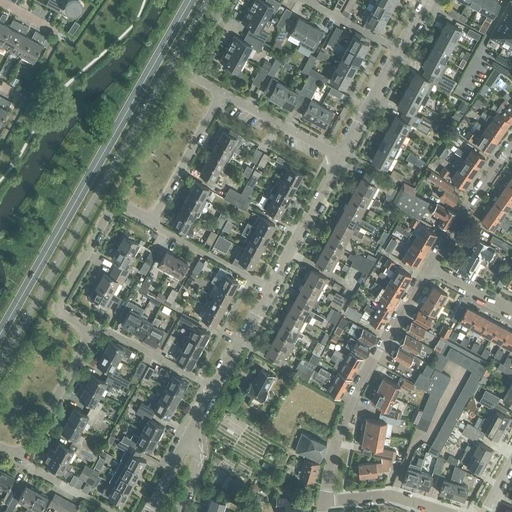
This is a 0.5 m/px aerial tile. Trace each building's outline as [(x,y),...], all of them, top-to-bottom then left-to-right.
[(66,0),(49,0),(47,5),(68,16),(70,12),(72,12),(73,12),(74,12),(75,12),(76,12),(77,12),(79,11),(79,10),(80,10),(80,9),(81,8),(82,7),(82,6),(82,5),(82,4),(82,3),(82,2),(81,1),(81,0),(80,0),(67,0),(66,0)] [(262,0),(252,0),(248,9),(253,11),(267,19),(273,8),(276,10),(279,5),(281,2),(280,2),(276,0),(269,0),(268,3),(262,0)] [(337,0),(333,8),(338,11),(344,0),(337,0)] [(351,0),(348,0),(341,13),(346,16),(354,1),(351,0)] [(370,10),(386,19),(392,8),(377,0),(370,0),(369,2),(374,4),(370,10)] [(478,8),(482,0),(468,0),(467,3),(478,8)] [(482,0),(478,8),(488,13),(485,19),(490,22),(500,3),(497,1),(497,0),(482,0)] [(511,1),(510,0),(509,0),(490,37),(511,49),(511,1)] [(292,11),(286,8),(277,24),(283,27),(292,11)] [(386,19),(370,10),(366,8),(363,13),(368,15),(364,21),(380,30),(386,19)] [(459,19),(461,14),(450,8),(447,13),(459,19)] [(254,29),(251,36),(265,43),(269,34),(261,30),(267,19),(248,9),(241,22),(254,29)] [(2,13),(0,17),(0,42),(1,43),(9,26),(3,23),(7,15),(2,13)] [(459,19),(464,22),(467,17),(461,14),(459,19)] [(290,33),(301,39),(309,24),(298,18),(290,33)] [(11,49),(24,25),(18,22),(18,21),(13,19),(9,26),(1,43),(0,44),(0,45),(7,49),(8,47),(11,49)] [(478,30),(484,33),(485,32),(490,22),(484,19),(478,30)] [(80,24),(75,20),(68,31),(73,34),(80,24)] [(446,21),(440,32),(455,40),(462,29),(446,21)] [(18,52),(23,55),(32,38),(25,34),(29,27),(24,24),(24,25),(11,49),(10,51),(17,54),(18,52)] [(301,39),(298,44),(313,52),(319,41),(324,32),(320,30),(320,29),(309,24),(301,39)] [(335,26),(329,37),(335,40),(341,29),(335,26)] [(282,42),(288,31),(282,28),(276,39),(282,42)] [(466,33),(478,40),(481,34),(469,28),(466,33)] [(46,37),(40,33),(36,30),(32,38),(23,55),(22,57),(33,63),(46,37)] [(434,43),(450,51),(455,40),(440,32),(434,43)] [(354,35),(347,47),(363,55),(369,43),(354,35)] [(227,48),(246,59),(252,48),(260,52),(265,43),(251,36),(247,43),(234,36),(227,48)] [(335,40),(329,37),(327,43),(333,46),(335,40)] [(428,54),(444,62),(450,51),(434,43),(428,54)] [(347,47),(342,57),(357,65),(363,55),(347,47)] [(246,59),(227,48),(220,61),(233,68),(231,72),(240,77),(243,72),(240,70),(246,59)] [(315,58),(316,58),(320,60),(324,52),(319,50),(315,58)] [(462,58),(467,61),(471,53),(466,51),(462,58)] [(428,54),(422,65),(426,67),(424,71),(441,81),(452,86),(455,81),(444,75),(442,74),(447,64),(444,62),(428,54)] [(316,58),(315,58),(310,55),(301,70),(307,73),(310,67),(311,68),(316,58)] [(268,71),(267,73),(273,77),(282,60),(275,57),(271,65),(268,71)] [(336,69),(351,77),(357,65),(342,57),(336,69)] [(467,61),(462,58),(458,66),(463,68),(467,61)] [(265,60),(261,67),(268,71),(271,65),(270,64),(270,63),(265,60)] [(259,87),(267,73),(268,71),(261,67),(253,83),(259,87)] [(323,75),(317,71),(311,68),(310,67),(307,73),(309,74),(315,77),(320,80),(325,83),(328,78),(323,75)] [(345,88),(351,77),(336,69),(330,80),(345,88)] [(410,83),(428,93),(434,83),(438,86),(441,81),(424,71),(422,75),(416,72),(410,83)] [(291,109),(292,107),(298,110),(315,77),(309,74),(300,90),(295,88),(294,91),(288,88),(280,103),(291,109)] [(13,76),(9,83),(15,86),(19,80),(13,76)] [(263,92),(269,96),(269,97),(280,103),(288,88),(277,82),(277,80),(271,77),(263,92)] [(298,110),(303,113),(302,114),(313,120),(321,105),(310,99),(314,91),(314,92),(320,80),(315,77),(298,110)] [(485,82),(490,86),(494,80),(489,77),(485,82)] [(449,92),(452,86),(441,81),(438,86),(449,92)] [(410,83),(404,94),(421,103),(423,104),(424,105),(430,94),(428,93),(410,83)] [(328,92),(339,98),(342,92),(331,86),(328,92)] [(415,115),(421,103),(404,94),(397,105),(404,109),(401,113),(418,122),(420,118),(415,115)] [(0,97),(0,123),(8,109),(11,102),(5,98),(1,96),(0,97)] [(495,112),(496,113),(497,112),(510,121),(511,122),(511,121),(511,106),(510,104),(505,109),(500,104),(498,107),(495,112)] [(333,111),(321,105),(313,120),(325,126),(333,111)] [(482,111),(479,116),(486,120),(487,119),(489,116),(482,111)] [(487,119),(486,120),(489,123),(502,131),(509,121),(511,123),(511,122),(510,121),(500,114),(497,112),(496,113),(493,117),(489,115),(489,116),(487,119)] [(395,115),(389,126),(405,135),(411,123),(416,126),(418,122),(401,113),(399,117),(395,115)] [(418,122),(430,128),(433,121),(422,115),(420,118),(418,122)] [(476,121),(473,125),(479,129),(482,125),(476,121)] [(427,134),(430,128),(418,122),(416,126),(415,128),(427,134)] [(489,123),(483,132),(496,141),(502,131),(489,123)] [(389,126),(383,137),(399,146),(404,148),(406,144),(401,141),(405,135),(389,126)] [(224,131),(218,142),(233,150),(238,152),(240,148),(237,146),(239,145),(242,140),(241,138),(242,136),(230,130),(228,134),(224,131)] [(464,136),(471,141),(475,135),(469,130),(464,136)] [(476,142),(475,144),(485,152),(487,150),(489,151),(496,141),(483,132),(476,142)] [(399,146),(383,137),(378,148),(393,156),(399,146)] [(215,140),(211,148),(214,150),(213,152),(228,160),(233,150),(218,142),(215,140)] [(442,144),(436,153),(442,157),(446,151),(448,148),(442,144)] [(453,145),(450,149),(459,155),(464,159),(477,167),(484,157),(472,149),(469,152),(465,149),(463,151),(453,145)] [(387,167),(393,156),(378,148),(371,159),(387,167)] [(256,149),(250,159),(250,160),(256,163),(262,152),(256,149)] [(207,162),(220,169),(222,171),(228,160),(213,152),(207,162)] [(263,153),(258,163),(258,164),(263,167),(269,156),(263,153)] [(412,154),(408,161),(413,164),(417,157),(417,156),(412,154)] [(455,161),(453,165),(458,168),(471,177),(477,167),(464,159),(459,155),(455,161)] [(417,157),(413,164),(420,168),(423,161),(417,157)] [(220,169),(207,162),(201,174),(217,182),(220,177),(216,176),(220,169)] [(283,171),(280,175),(297,184),(303,174),(290,166),(286,173),(283,171)] [(445,178),(450,172),(443,167),(438,173),(445,178)] [(451,178),(464,187),(471,177),(458,168),(451,178)] [(250,172),(244,169),(241,174),(247,178),(250,172)] [(393,169),(390,175),(401,181),(404,175),(393,169)] [(452,205),(458,195),(453,191),(456,188),(431,171),(426,179),(437,187),(436,188),(436,190),(436,193),(437,194),(439,195),(438,196),(452,205)] [(355,188),(369,196),(375,185),(390,193),(392,188),(378,180),(378,179),(365,172),(362,178),(361,178),(355,188)] [(280,175),(275,185),(291,194),(297,184),(280,175)] [(191,192),(204,199),(207,193),(211,195),(213,190),(197,181),(191,192)] [(403,182),(401,186),(411,192),(413,187),(403,182)] [(511,185),(508,182),(501,192),(511,199),(511,185)] [(285,205),(291,194),(275,185),(274,185),(268,196),(269,196),(272,198),(285,205)] [(392,203),(404,210),(420,218),(429,202),(411,192),(401,186),(392,203)] [(238,198),(241,193),(230,187),(227,192),(238,198)] [(369,196),(355,188),(350,199),(364,206),(369,196)] [(191,192),(185,203),(201,212),(205,206),(206,206),(209,202),(204,199),(191,192)] [(238,198),(227,192),(224,198),(235,204),(238,198)] [(511,199),(501,192),(494,201),(507,210),(511,205),(511,199)] [(251,199),(241,193),(238,198),(248,204),(251,199)] [(269,196),(263,207),(279,216),(285,205),(272,198),(269,196)] [(248,204),(238,198),(235,204),(245,209),(248,204)] [(344,209),(358,217),(364,206),(350,199),(344,209)] [(488,211),(508,226),(511,222),(503,216),(507,210),(494,201),(488,211)] [(185,203),(180,213),(195,221),(198,216),(199,216),(201,212),(185,203)] [(438,222),(446,227),(455,213),(447,208),(446,209),(436,203),(431,212),(441,218),(438,222)] [(239,210),(234,207),(231,213),(236,216),(239,210)] [(375,226),(358,217),(344,209),(342,213),(340,212),(336,219),(338,220),(358,231),(360,226),(371,232),(375,226)] [(506,230),(508,226),(488,211),(481,221),(493,230),(498,224),(506,230)] [(195,221),(180,213),(174,224),(176,225),(174,228),(173,229),(190,238),(192,234),(189,232),(195,221)] [(256,228),(269,235),(275,224),(258,215),(256,219),(260,221),(256,228)] [(413,217),(409,224),(415,227),(417,223),(419,221),(413,217)] [(223,223),(217,220),(214,225),(220,228),(223,223)] [(338,220),(333,230),(347,238),(350,232),(361,238),(363,233),(358,231),(338,220)] [(247,223),(241,233),(247,236),(263,245),(269,235),(256,228),(247,223)] [(415,227),(411,233),(429,243),(436,233),(422,225),(421,225),(417,223),(415,227)] [(392,232),(394,233),(396,229),(403,233),(405,229),(396,224),(392,232)] [(413,239),(410,245),(423,253),(429,243),(411,233),(405,229),(403,233),(413,239)] [(205,242),(211,245),(217,234),(211,230),(205,242)] [(327,241),(341,248),(347,238),(333,230),(327,241)] [(383,231),(377,241),(382,244),(388,233),(383,231)] [(119,248),(133,255),(139,244),(131,239),(133,237),(125,233),(120,242),(121,243),(119,248)] [(213,246),(213,247),(225,253),(231,242),(219,235),(213,246)] [(245,248),(258,256),(263,245),(247,236),(245,240),(248,242),(245,248)] [(493,236),(490,241),(499,246),(502,241),(493,236)] [(397,242),(391,238),(388,243),(394,247),(397,242)] [(468,255),(479,261),(486,266),(489,261),(491,262),(498,250),(477,238),(468,255)] [(321,251),(335,259),(341,248),(327,241),(321,251)] [(404,257),(402,261),(407,264),(410,260),(417,264),(423,253),(410,245),(403,256),(404,257)] [(241,247),(235,258),(239,260),(236,265),(243,270),(247,263),(252,266),(258,256),(245,248),(241,247)] [(114,269),(126,276),(130,269),(126,267),(133,255),(119,248),(113,259),(118,262),(114,269)] [(152,248),(144,262),(150,265),(157,252),(152,248)] [(317,254),(313,261),(329,270),(335,259),(321,251),(319,255),(317,254)] [(164,271),(168,274),(170,270),(177,258),(166,252),(159,264),(166,268),(164,271)] [(355,268),(361,256),(356,253),(355,256),(350,253),(347,259),(352,261),(350,265),(355,268)] [(372,262),(375,257),(367,253),(365,258),(367,259),(372,262)] [(462,260),(456,270),(470,278),(473,280),(476,273),(473,271),(479,261),(468,255),(464,261),(462,260)] [(361,256),(355,268),(360,270),(367,259),(365,258),(361,256)] [(177,258),(170,270),(176,274),(174,277),(179,280),(188,263),(177,258)] [(360,270),(366,273),(372,262),(367,259),(360,270)] [(387,259),(384,265),(390,269),(393,264),(394,263),(387,259)] [(198,260),(192,271),(197,274),(198,275),(204,263),(198,260)] [(350,267),(349,266),(344,264),(342,269),(347,272),(350,267)] [(393,264),(390,269),(394,271),(391,277),(400,282),(404,285),(411,274),(400,268),(397,266),(393,264)] [(213,276),(211,281),(216,283),(232,292),(238,282),(225,275),(227,271),(220,268),(215,277),(213,276)] [(98,285),(112,292),(118,281),(122,283),(126,276),(114,269),(110,277),(104,273),(98,285)] [(303,279),(306,280),(319,288),(323,281),(327,283),(329,279),(325,277),(311,270),(309,274),(307,272),(303,279)] [(152,280),(147,277),(140,290),(146,294),(149,290),(147,289),(152,280)] [(391,277),(385,287),(398,295),(404,285),(400,282),(391,277)] [(319,288),(306,280),(300,290),(314,298),(319,288)] [(372,284),(372,285),(377,288),(377,289),(382,292),(379,296),(379,297),(382,299),(392,305),(398,295),(385,287),(374,281),(372,284)] [(216,283),(210,294),(214,296),(227,303),(232,292),(216,283)] [(94,288),(88,298),(96,302),(97,300),(108,306),(112,299),(117,302),(120,297),(112,292),(98,285),(96,289),(94,288)] [(433,285),(426,296),(441,304),(447,293),(433,285)] [(173,300),(178,292),(172,289),(166,299),(164,298),(162,302),(170,306),(173,300)] [(300,290),(294,301),(308,309),(311,303),(316,306),(319,300),(314,298),(300,290)] [(158,295),(156,298),(162,302),(164,298),(165,297),(158,293),(158,295)] [(334,306),(340,295),(336,293),(334,296),(329,293),(327,297),(331,299),(329,304),(334,306)] [(334,306),(340,309),(345,298),(340,295),(334,306)] [(204,304),(208,306),(221,313),(227,303),(214,296),(210,302),(207,300),(204,304)] [(435,315),(441,304),(426,296),(420,307),(435,315)] [(160,302),(151,297),(149,301),(158,306),(160,302)] [(121,298),(114,312),(120,315),(127,303),(128,301),(121,298)] [(382,299),(375,311),(387,317),(393,306),(392,305),(382,299)] [(127,303),(120,315),(125,317),(121,324),(132,330),(133,330),(142,314),(141,314),(142,313),(144,308),(128,300),(128,301),(127,303)] [(173,300),(170,306),(181,312),(184,306),(173,300)] [(286,310),(289,312),(303,319),(308,322),(311,316),(322,322),(325,318),(308,309),(294,301),(292,305),(289,304),(286,310)] [(348,305),(344,312),(357,320),(365,324),(370,321),(369,321),(373,315),(364,310),(362,314),(348,305)] [(366,305),(363,309),(364,310),(373,315),(369,321),(370,321),(381,327),(387,317),(375,311),(366,305)] [(459,305),(456,310),(455,312),(460,315),(462,311),(463,308),(459,305)] [(215,324),(221,313),(208,306),(205,312),(201,310),(199,315),(215,324)] [(458,321),(469,327),(477,312),(466,306),(458,321)] [(329,321),(335,324),(341,313),(335,310),(331,308),(325,318),(329,321)] [(431,322),(433,318),(418,310),(413,319),(426,326),(429,321),(431,322)] [(191,330),(188,336),(204,345),(210,333),(196,325),(199,321),(182,312),(179,318),(188,322),(185,327),(191,330)] [(289,312),(283,322),(297,330),(303,319),(289,312)] [(455,312),(451,320),(455,322),(456,322),(460,315),(455,312)] [(480,333),(487,318),(477,312),(469,327),(480,333)] [(132,330),(132,331),(132,332),(143,338),(144,338),(153,322),(152,321),(146,318),(148,316),(142,313),(141,314),(142,314),(133,330),(132,330)] [(143,338),(142,339),(143,339),(155,346),(155,344),(160,347),(167,333),(163,330),(157,326),(159,324),(161,319),(155,317),(153,321),(153,320),(152,320),(152,321),(153,322),(144,338),(143,338)] [(342,317),(337,325),(343,329),(348,320),(342,317)] [(490,338),(498,323),(487,318),(480,333),(490,338)] [(283,322),(277,333),(294,342),(298,336),(301,338),(304,334),(297,330),(283,322)] [(423,333),(425,334),(432,338),(434,334),(427,330),(412,322),(407,330),(420,338),(423,333)] [(498,323),(490,338),(500,344),(508,329),(498,323)] [(443,324),(439,332),(447,337),(451,329),(443,324)] [(371,344),(376,336),(357,326),(352,334),(358,337),(371,344)] [(511,345),(511,331),(508,329),(500,344),(510,349),(511,345)] [(458,334),(453,331),(449,338),(454,341),(458,334)] [(289,353),(294,342),(277,333),(272,343),(289,353)] [(170,334),(167,340),(172,343),(175,337),(170,334)] [(185,342),(182,347),(182,348),(198,356),(204,345),(188,336),(186,334),(183,340),(185,342)] [(429,353),(432,348),(406,334),(400,344),(416,353),(419,347),(429,353)] [(364,357),(369,348),(351,337),(345,347),(364,357)] [(463,337),(459,344),(465,347),(468,340),(463,337)] [(441,348),(439,352),(440,352),(446,355),(448,356),(449,356),(473,369),(483,374),(486,369),(488,365),(489,363),(446,339),(445,341),(441,348)] [(109,340),(102,352),(118,360),(122,353),(128,356),(131,350),(122,346),(120,346),(109,340)] [(167,340),(162,350),(167,352),(172,343),(167,340)] [(318,342),(312,352),(313,353),(319,356),(324,345),(320,343),(318,342)] [(266,353),(266,354),(280,362),(283,357),(286,358),(289,353),(272,343),(266,353)] [(474,343),(470,350),(475,352),(479,345),(474,343)] [(180,345),(179,346),(176,351),(179,353),(176,359),(191,368),(198,356),(182,348),(182,347),(180,345)] [(399,347),(393,357),(408,365),(411,359),(419,363),(421,359),(399,347)] [(484,348),(481,355),(486,358),(490,351),(484,348)] [(497,349),(494,356),(499,359),(503,352),(497,349)] [(335,350),(333,354),(357,368),(362,359),(350,351),(346,357),(341,354),(341,353),(335,350)] [(107,376),(121,384),(127,387),(130,381),(118,375),(121,369),(115,366),(118,360),(102,352),(96,363),(110,370),(107,376)] [(446,362),(448,356),(440,352),(437,357),(446,362)] [(309,361),(315,365),(320,356),(319,356),(313,353),(309,361)] [(357,368),(333,354),(330,359),(336,363),(334,367),(352,377),(357,368)] [(435,362),(443,366),(446,362),(437,357),(435,362)] [(503,364),(508,367),(511,359),(507,357),(503,364)] [(140,361),(136,370),(133,375),(139,378),(146,364),(140,361)] [(432,366),(435,368),(440,371),(441,371),(443,366),(435,362),(432,366)] [(511,368),(508,367),(503,364),(500,362),(497,368),(511,376),(511,375),(511,368)] [(307,381),(315,366),(311,363),(306,371),(303,372),(298,369),(295,375),(307,381)] [(149,366),(142,379),(147,382),(150,377),(154,369),(149,366)] [(320,367),(318,372),(327,378),(327,379),(345,389),(351,379),(337,372),(334,378),(329,375),(330,373),(320,367)] [(420,372),(413,384),(430,392),(440,371),(435,368),(430,378),(420,372)] [(251,381),(245,392),(262,401),(263,399),(265,398),(267,394),(266,392),(268,390),(265,389),(272,375),(261,369),(253,383),(251,381)] [(470,374),(479,380),(482,374),(472,369),(470,374)] [(163,385),(181,395),(188,383),(176,376),(176,375),(167,370),(164,375),(170,379),(166,385),(164,384),(163,385)] [(318,372),(316,371),(312,377),(324,384),(325,383),(330,386),(327,391),(340,398),(345,389),(327,379),(327,378),(318,372)] [(440,371),(430,392),(440,396),(450,375),(441,371),(440,371)] [(91,374),(84,385),(98,393),(101,387),(109,391),(112,386),(118,389),(121,384),(107,376),(104,381),(91,374)] [(467,379),(477,384),(479,380),(470,374),(467,379)] [(479,380),(485,383),(488,377),(482,374),(479,380)] [(396,383),(382,376),(376,388),(394,397),(399,386),(395,384),(396,383)] [(150,377),(147,382),(153,385),(156,380),(150,377)] [(399,386),(409,391),(412,385),(403,380),(404,379),(399,377),(396,383),(395,384),(399,386)] [(477,384),(467,379),(464,384),(474,389),(477,384)] [(472,394),(474,389),(464,384),(462,389),(472,394)] [(89,409),(103,417),(106,411),(100,408),(103,403),(95,398),(98,393),(84,385),(78,397),(92,404),(89,409)] [(163,391),(160,397),(175,406),(181,395),(163,385),(161,390),(163,391)] [(376,388),(370,401),(384,408),(388,409),(394,397),(376,388)] [(511,389),(509,388),(503,399),(511,403),(511,389)] [(459,394),(469,399),(472,394),(462,389),(459,394)] [(485,390),(482,394),(497,402),(499,398),(485,390)] [(438,401),(440,396),(430,392),(428,397),(438,401)] [(457,398),(467,404),(469,399),(459,394),(457,398)] [(479,400),(479,401),(491,409),(492,408),(494,408),(496,403),(497,402),(485,396),(482,394),(479,400)] [(139,407),(153,415),(155,410),(169,418),(175,406),(160,397),(156,403),(150,400),(147,406),(141,402),(139,407)] [(436,407),(438,401),(428,397),(426,402),(436,407)] [(454,403),(464,408),(467,404),(457,398),(454,403)] [(434,411),(436,407),(426,402),(424,407),(434,411)] [(462,413),(464,408),(454,403),(452,408),(462,413)] [(496,410),(491,420),(503,427),(505,423),(507,424),(511,417),(504,414),(507,409),(496,403),(494,408),(496,410)] [(103,417),(89,409),(86,414),(73,407),(66,419),(80,426),(83,420),(92,424),(95,420),(100,423),(103,417)] [(153,415),(139,407),(136,413),(142,416),(139,421),(146,425),(142,431),(158,439),(164,427),(150,420),(153,415)] [(422,412),(432,416),(434,411),(424,407),(422,412)] [(401,412),(388,409),(384,408),(382,414),(399,419),(401,412)] [(449,412),(459,418),(462,413),(452,408),(449,412)] [(430,421),(432,416),(422,412),(420,417),(430,421)] [(446,417),(456,423),(459,418),(449,412),(446,417)] [(382,414),(381,421),(381,422),(386,423),(399,426),(399,425),(402,426),(403,420),(400,419),(399,419),(382,414)] [(420,417),(418,422),(427,426),(430,421),(420,417)] [(444,422),(454,427),(456,423),(446,417),(444,422)] [(381,422),(381,421),(367,418),(366,424),(364,423),(362,431),(384,434),(386,423),(381,422)] [(80,426),(66,419),(60,431),(73,438),(71,442),(76,445),(92,454),(95,448),(82,442),(85,437),(77,432),(80,426)] [(497,439),(504,427),(492,420),(485,432),(497,439)] [(425,431),(427,426),(418,422),(416,427),(425,431)] [(454,427),(444,422),(441,427),(451,432),(454,427)] [(464,427),(465,428),(479,435),(481,430),(467,423),(464,427)] [(439,431),(449,437),(451,432),(441,427),(439,431)] [(465,428),(464,427),(461,433),(476,441),(479,435),(465,428)] [(152,451),(158,439),(142,431),(139,437),(133,433),(130,439),(124,435),(121,440),(130,445),(134,448),(137,443),(152,451)] [(373,455),(381,457),(387,458),(391,459),(393,450),(381,448),(384,434),(362,431),(361,438),(363,439),(362,445),(374,447),(373,455)] [(449,437),(439,431),(436,436),(446,441),(449,437)] [(326,443),(302,433),(295,450),(304,454),(303,456),(319,462),(326,443)] [(434,441),(444,446),(446,441),(436,436),(434,441)] [(117,438),(114,444),(125,450),(127,451),(130,446),(130,445),(127,444),(121,440),(118,439),(117,438)] [(441,451),(444,446),(434,441),(431,446),(441,451)] [(53,449),(51,453),(67,462),(73,451),(82,456),(93,462),(96,456),(92,454),(76,445),(73,450),(60,443),(55,450),(53,449)] [(480,443),(476,450),(467,445),(465,449),(469,451),(486,460),(492,449),(480,443)] [(120,460),(125,463),(140,472),(146,461),(138,457),(141,452),(135,448),(130,446),(127,451),(125,450),(120,460)] [(441,451),(431,446),(428,452),(438,456),(441,451)] [(479,472),(486,460),(469,451),(465,458),(470,461),(468,465),(479,472)] [(64,467),(67,462),(51,453),(48,452),(43,462),(67,475),(70,470),(64,467)] [(449,455),(447,460),(446,460),(461,469),(464,463),(449,455)] [(443,458),(442,457),(437,456),(432,472),(438,474),(443,458)] [(100,457),(97,462),(103,465),(106,460),(100,457)] [(388,470),(387,458),(381,457),(381,462),(358,463),(359,476),(376,475),(376,471),(388,470)] [(313,482),(319,463),(304,459),(301,471),(298,470),(297,474),(299,475),(299,477),(313,482)] [(404,481),(416,484),(420,471),(422,463),(417,462),(414,469),(408,467),(404,481)] [(119,474),(134,482),(140,472),(125,463),(119,474)] [(75,484),(73,486),(79,489),(80,487),(84,480),(85,481),(92,468),(91,467),(85,464),(82,470),(78,477),(75,484)] [(439,492),(452,496),(460,469),(456,466),(451,481),(443,478),(444,476),(438,474),(435,485),(441,487),(439,492)] [(92,468),(85,481),(87,482),(92,485),(95,487),(101,477),(97,476),(99,472),(94,469),(92,468)] [(460,469),(452,496),(463,499),(468,486),(461,484),(465,471),(460,469)] [(0,486),(7,490),(8,491),(2,501),(8,505),(9,505),(16,493),(8,488),(14,478),(5,473),(5,474),(0,471),(0,486)] [(420,471),(416,484),(428,488),(432,475),(420,471)] [(114,485),(129,493),(134,482),(119,474),(114,485)] [(87,482),(81,490),(87,493),(92,485),(87,482)] [(256,485),(253,483),(250,484),(249,487),(249,490),(252,491),(255,491),(257,488),(256,485)] [(26,485),(21,495),(16,493),(9,505),(8,505),(4,511),(11,511),(18,500),(29,506),(37,491),(26,485)] [(129,493),(114,485),(110,491),(104,487),(101,494),(110,499),(111,498),(122,504),(129,493)] [(48,497),(37,491),(29,506),(39,511),(48,497)] [(50,505),(55,508),(61,497),(55,494),(50,505)] [(301,511),(302,506),(289,505),(289,498),(277,497),(276,507),(284,507),(283,511),(301,511)] [(210,498),(206,509),(214,511),(221,511),(225,503),(210,498)] [(62,511),(67,511),(73,503),(67,500),(61,511),(62,511)] [(73,503),(67,511),(74,511),(78,506),(73,503)]
